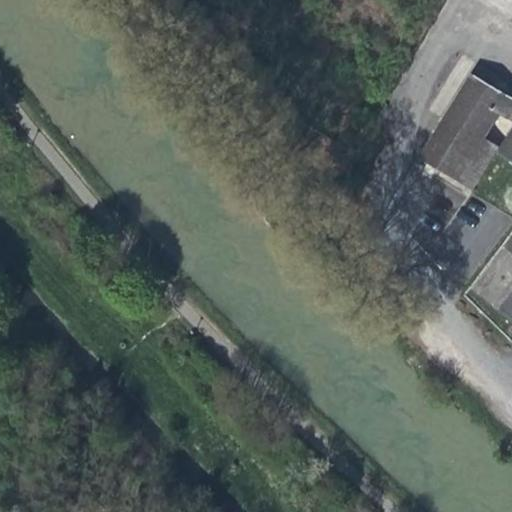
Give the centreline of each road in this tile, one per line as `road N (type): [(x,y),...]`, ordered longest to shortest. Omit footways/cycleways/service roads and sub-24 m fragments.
road 1 (unclassified): [(165,0),(196,45),(511,374)]
road 2 (unknown): [(388,248),(376,196),(400,142),(440,76),(511,36)]
